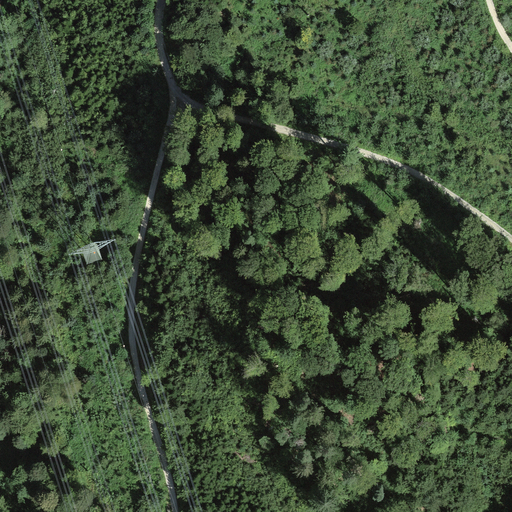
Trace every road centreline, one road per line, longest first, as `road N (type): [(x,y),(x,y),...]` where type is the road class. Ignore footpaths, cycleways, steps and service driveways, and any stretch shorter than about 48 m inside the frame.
road 1 (track): [(157,0),(158,51),(176,95),(202,110),(413,171),(511,240)]
road 2 (track): [(176,95),(132,270),(131,327),(173,511)]
